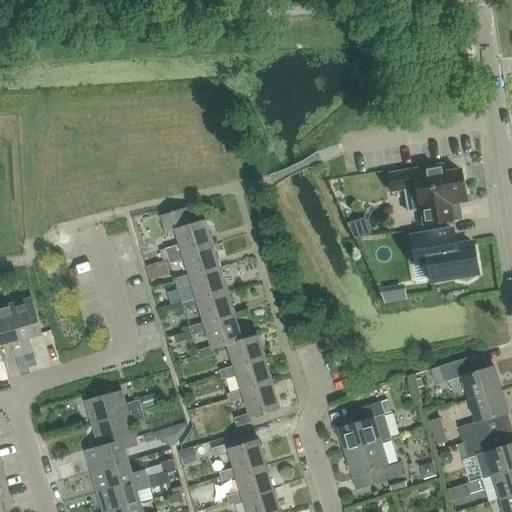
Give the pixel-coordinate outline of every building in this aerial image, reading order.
[(420,209),(423,225),(453,219),(450,206),(453,203),(466,201),(460,168),(444,171),(443,163),(388,173),(391,190),(403,188),(407,211),(420,209)] [(213,245),(205,220),(194,224),(189,208),(162,216),(167,234),(176,231),(180,245),(165,249),(170,265),(185,260),(183,255),(213,245)] [(221,237),(244,232),(241,218),(218,223),(221,237)] [(410,236),(415,264),(427,262),(431,281),(456,277),(457,279),(466,281),(475,276),(474,274),(478,273),(472,241),(443,246),(440,231),(410,236)] [(60,258),(81,254),(78,240),(57,244),(60,258)] [(213,245),(183,255),(185,260),(189,274),(175,279),(177,288),(192,283),(190,279),(220,270),(213,245)] [(228,294),(220,270),(190,279),(192,283),(197,298),(182,302),(185,312),(199,307),(198,303),(228,294)] [(204,322),(189,327),(192,336),(207,332),(205,327),(235,318),(228,294),(198,303),(199,307),(204,322)] [(31,299),(10,305),(25,355),(33,353),(29,339),(42,335),(31,299)] [(10,305),(0,307),(0,346),(11,343),(15,356),(16,358),(25,355),(10,305)] [(235,318),(205,327),(207,332),(211,347),(197,351),(199,360),(214,356),(213,351),(228,346),(242,341),(235,318)] [(169,345),(189,336),(184,326),(164,335),(169,345)] [(264,361),(257,337),(242,341),(228,346),(234,367),(219,371),(222,380),(237,376),(235,370),(264,361)] [(25,357),(28,367),(35,365),(32,355),(25,357)] [(20,373),(28,371),(23,357),(16,359),(20,373)] [(473,358),(431,370),(435,385),(461,377),(468,400),(501,390),(494,367),(477,372),(473,358)] [(241,390),(227,395),(230,404),(244,400),(242,394),(272,385),(264,361),(235,370),(237,376),(241,390)] [(272,385),(242,394),(244,400),(249,414),(234,419),(237,428),(251,424),(250,418),(279,409),(272,385)] [(458,429),(463,444),(492,435),(487,420),(508,414),(501,390),(468,400),(476,424),(458,429)] [(86,402),(93,426),(143,412),(140,401),(126,405),(122,391),(86,402)] [(392,439),(381,402),(352,411),(356,423),(339,428),(346,453),(382,442),(381,442),(392,439)] [(93,426),(99,447),(136,437),(132,424),(145,420),(143,412),(93,426)] [(447,443),(440,419),(429,422),(436,446),(447,443)] [(158,429),(158,441),(178,441),(178,430),(158,429)] [(467,458),(475,456),(482,480),(492,477),(492,476),(511,470),(511,444),(496,449),(492,435),(463,444),(467,458)] [(85,451),(92,472),(128,461),(124,450),(138,445),(136,437),(99,447),(85,451)] [(227,445),(213,449),(216,458),(230,454),(234,469),(236,475),(266,466),(259,441),(229,450),(227,445)] [(389,467),(382,442),(346,453),(353,477),(370,472),(374,484),(403,475),(400,463),(389,467)] [(183,466),(195,463),(191,450),(179,454),(183,466)] [(173,460),(160,464),(163,474),(176,470),(173,460)] [(92,472),(98,493),(147,478),(145,470),(132,474),(128,461),(92,472)] [(234,469),(220,473),(223,481),(237,477),(242,492),(243,498),(273,490),(266,466),(236,475),(234,469)] [(511,470),(492,476),(492,477),(499,499),(511,495),(511,470)] [(98,493),(103,511),(109,511),(141,503),(137,491),(149,488),(150,489),(171,483),(168,473),(148,479),(147,478),(98,493)] [(465,485),(468,495),(484,490),(481,480),(465,485)] [(247,511),(279,511),(273,490),(243,498),(242,492),(227,497),(230,506),(244,502),(247,511)] [(170,504),(181,501),(178,493),(168,496),(170,504)] [(511,511),(511,495),(499,499),(502,511),(511,511)] [(157,511),(158,511),(154,511),(143,511),(141,503),(109,511),(157,511)]
